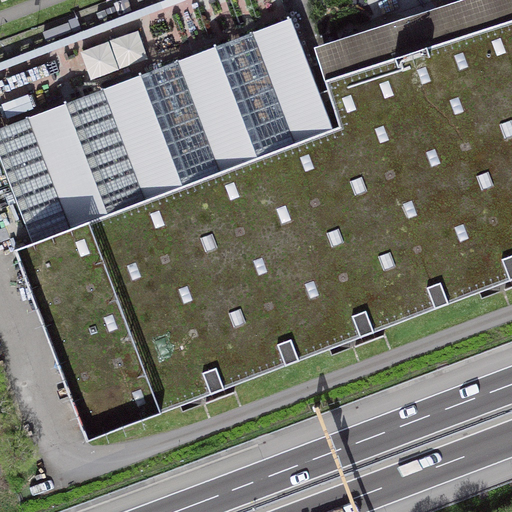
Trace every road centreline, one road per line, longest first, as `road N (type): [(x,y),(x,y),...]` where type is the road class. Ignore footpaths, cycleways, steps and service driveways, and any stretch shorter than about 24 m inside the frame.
road 1 (motorway): [(511,385),(219,495)]
road 2 (motorway): [(314,511),(511,438)]
